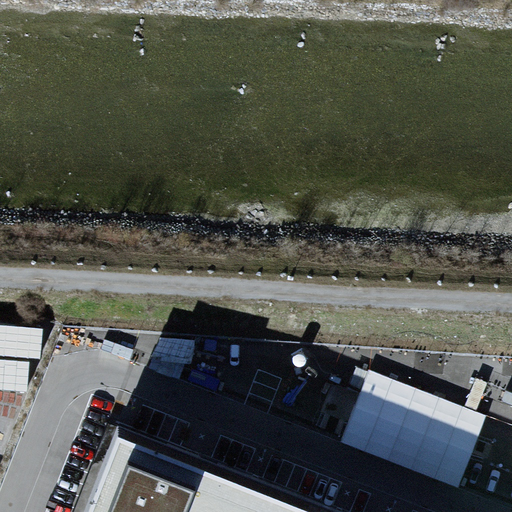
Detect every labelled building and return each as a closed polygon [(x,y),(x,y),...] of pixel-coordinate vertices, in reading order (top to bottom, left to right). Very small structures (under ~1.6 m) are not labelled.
[(0,346),(44,348),(44,316),(0,315),(0,346)] [(0,381),(30,383),(31,352),(0,350),(0,381)] [(371,352),(340,441),(462,483),(487,411),(468,405),(474,387),(371,352)] [(316,428),(334,379),(263,353),(245,402),(316,428)] [(298,511),(120,444),(94,511),(298,511)]
